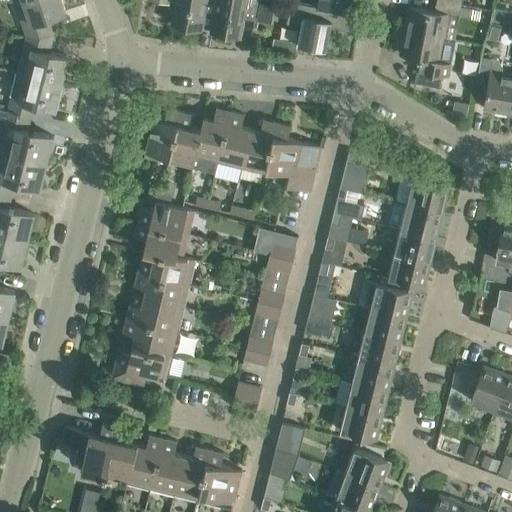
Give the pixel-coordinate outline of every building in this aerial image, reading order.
[(66,11),(62,0),(14,0),(19,13),(26,34),(53,34),(48,17),(66,11)] [(206,0),(217,2),(217,0),(176,0),(173,21),(200,26),(205,0),(206,0)] [(256,10),(258,0),(217,0),(217,2),(212,29),(239,34),(245,7),(256,10)] [(273,13),(276,0),(259,0),(258,11),(273,13)] [(311,0),(314,4),(317,5),(318,5),(334,9),(346,11),(347,0),(311,0)] [(410,5),(405,29),(445,36),(449,13),(459,15),(461,5),(462,3),(446,0),(436,0),(435,10),(410,5)] [(291,1),(288,22),(301,25),(298,42),(326,48),(332,19),(334,9),(318,5),(317,5),(305,3),(291,1)] [(461,5),(459,15),(471,17),(473,7),(461,5)] [(405,29),(400,53),(426,57),(424,69),(417,67),(415,82),(440,86),(443,73),(449,74),(451,62),(455,38),(445,36),(405,29)] [(49,51),(53,34),(26,34),(17,71),(61,82),(68,56),(49,51)] [(508,112),(511,87),(511,72),(503,71),(503,69),(503,66),(502,63),(500,60),(496,58),(493,57),(481,55),(480,60),(477,80),(488,82),(484,107),(508,112)] [(55,108),(61,82),(17,71),(8,109),(8,110),(30,115),(30,116),(33,116),(36,103),(55,108)] [(167,160),(181,110),(167,106),(164,118),(154,116),(145,154),(167,160)] [(218,161),(230,110),(216,106),(213,118),(204,115),(201,127),(193,155),(218,161)] [(27,128),(30,116),(30,115),(8,110),(8,109),(0,107),(0,149),(46,160),(53,134),(27,128)] [(195,113),(181,110),(167,160),(191,166),(193,155),(201,127),(192,125),(195,113)] [(244,113),(230,110),(218,161),(241,167),(251,127),(242,125),(244,113)] [(264,173),(277,121),(263,118),(260,129),(251,127),(241,167),(242,167),(240,176),(261,181),(263,172),(264,173)] [(316,167),(321,144),(288,136),(291,125),(277,121),(264,173),(287,178),(288,172),(291,161),(316,167)] [(375,144),(364,141),(361,152),(372,155),(375,144)] [(40,186),(46,160),(0,149),(0,190),(11,193),(15,180),(40,186)] [(370,166),(354,162),(357,151),(349,149),(340,186),(348,188),(363,191),(370,166)] [(313,178),(316,167),(291,161),(288,172),(313,178)] [(288,172),(287,178),(285,183),(310,189),(313,178),(288,172)] [(441,210),(447,186),(413,177),(407,202),(441,210)] [(345,199),(348,188),(340,186),(334,210),(361,217),(364,204),(345,199)] [(157,201),(160,191),(149,188),(147,198),(155,200),(157,201)] [(8,206),(11,193),(0,190),(0,231),(27,238),(33,212),(8,206)] [(171,194),(169,193),(160,191),(157,201),(169,203),(171,194)] [(206,205),(207,199),(196,196),(195,202),(206,205)] [(219,202),(207,199),(206,205),(218,208),(219,202)] [(169,203),(157,201),(155,200),(153,209),(142,206),(138,222),(187,233),(193,209),(169,203)] [(435,235),(441,210),(407,202),(401,227),(435,235)] [(254,210),(242,207),(232,204),(230,211),(252,217),(254,210)] [(361,218),(361,217),(334,210),(328,235),(347,240),(353,216),(361,218)] [(181,256),(182,255),(187,233),(138,222),(135,234),(146,237),(144,247),(156,250),(181,256)] [(511,261),(511,225),(502,224),(501,227),(498,243),(496,259),(511,261)] [(489,225),(486,241),(498,243),(501,227),(489,225)] [(429,260),(435,235),(401,227),(395,251),(429,260)] [(27,238),(0,231),(0,258),(21,264),(27,238)] [(344,252),(347,240),(328,235),(325,247),(344,252)] [(293,258),(296,246),(272,240),(269,253),(293,258)] [(195,259),(182,255),(181,256),(156,250),(153,259),(142,256),(138,270),(189,282),(195,259)] [(423,285),(429,260),(395,251),(389,276),(423,285)] [(290,270),(293,258),(269,253),(266,264),(290,270)] [(327,296),(336,263),(322,260),(314,292),(327,296)] [(183,305),(189,282),(138,270),(135,284),(146,287),(144,296),(183,305)] [(411,290),(377,281),(365,278),(359,303),(371,306),(405,315),(411,290)] [(0,286),(0,313),(8,316),(14,290),(0,286)] [(282,305),(285,293),(260,287),(257,299),(282,305)] [(327,296),(314,292),(308,317),(331,323),(337,299),(327,296)] [(177,329),(183,305),(144,296),(142,305),(130,302),(127,316),(177,329)] [(279,317),(282,305),(257,299),(254,311),(279,317)] [(399,339),(405,315),(371,306),(365,331),(399,339)] [(0,341),(2,342),(8,316),(0,313),(0,341)] [(172,352),(177,329),(127,316),(123,330),(135,333),(133,342),(172,352)] [(328,336),(331,323),(308,317),(305,330),(328,336)] [(393,364),(399,339),(365,331),(359,355),(393,364)] [(273,339),(249,333),(246,346),(270,352),(273,339)] [(302,341),(299,352),(307,354),(310,343),(302,341)] [(166,376),(170,356),(172,352),(133,342),(130,352),(119,349),(112,375),(144,383),(147,371),(166,376)] [(267,363),(270,352),(246,346),(243,357),(267,363)] [(387,388),(393,364),(359,355),(353,380),(387,388)] [(302,379),(305,368),(296,366),(290,390),(298,392),(311,396),(314,382),(302,379)] [(495,408),(507,375),(483,366),(471,399),(495,408)] [(511,414),(511,376),(507,375),(495,408),(511,414)] [(259,398),(262,386),(238,380),(235,393),(259,398)] [(381,413),(387,388),(353,380),(347,405),(381,413)] [(295,404),(298,392),(290,390),(287,402),(295,404)] [(256,410),(259,398),(235,393),(232,404),(256,410)] [(375,438),(381,413),(347,405),(340,429),(375,438)] [(105,475),(117,425),(103,421),(100,433),(66,424),(62,439),(80,444),(75,461),(82,463),(80,469),(105,475)] [(279,432),(276,446),(284,448),(299,454),(306,427),(282,422),(279,432)] [(128,481),(137,442),(128,440),(131,428),(117,425),(105,475),(128,481)] [(151,487),(164,436),(149,433),(146,444),(137,442),(128,481),(151,487)] [(175,493),(185,454),(174,451),(177,440),(164,436),(151,487),(175,493)] [(199,499),(212,448),(196,444),(193,456),(185,454),(175,493),(199,499)] [(292,476),(297,456),(283,452),(284,448),(276,446),(270,471),(278,473),(287,476),(287,475),(292,476)] [(355,447),(346,471),(379,484),(388,460),(355,447)] [(232,507),(242,468),(221,463),(224,451),(212,448),(199,499),(232,507)] [(283,486),(287,476),(278,473),(270,471),(264,495),(272,497),(281,501),(286,487),(283,486)] [(370,508),(379,484),(346,471),(337,495),(370,508)] [(459,511),(463,503),(439,494),(432,511),(459,511)] [(269,508),(272,497),(264,495),(261,506),(269,508)] [(368,511),(370,508),(337,495),(330,511),(368,511)] [(485,511),(463,503),(459,511),(485,511)]
